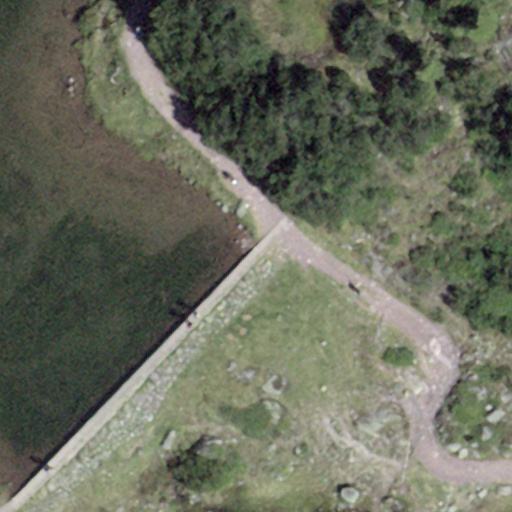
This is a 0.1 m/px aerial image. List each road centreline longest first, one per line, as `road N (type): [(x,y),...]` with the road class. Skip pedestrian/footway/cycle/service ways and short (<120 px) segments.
road 1 (track): [(280,229),(448,360),(423,431),(436,465),(481,476),(511,472)]
road 2 (track): [(141,0),(133,57),(173,119),(280,229)]
